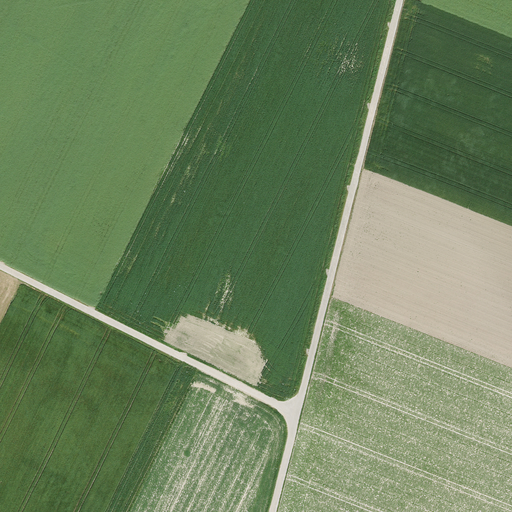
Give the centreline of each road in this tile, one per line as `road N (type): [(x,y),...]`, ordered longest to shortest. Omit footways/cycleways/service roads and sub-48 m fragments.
road 1 (track): [(273,511),(400,0)]
road 2 (track): [(0,266),(297,415)]
